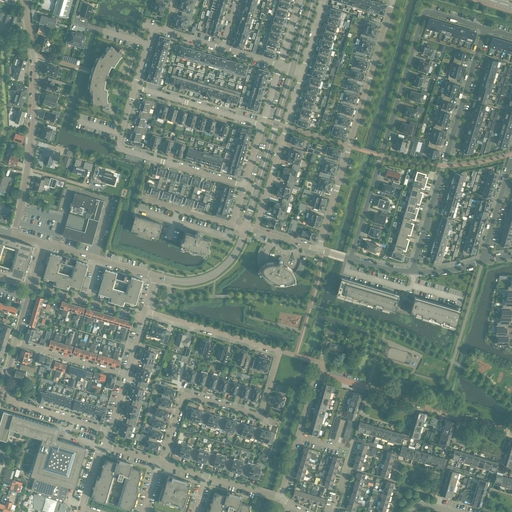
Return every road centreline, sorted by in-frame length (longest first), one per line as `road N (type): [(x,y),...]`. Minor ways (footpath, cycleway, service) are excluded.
road 1 (residential): [(162,462),(183,395),(260,416),(279,352),(145,311)]
road 2 (residential): [(351,259),(424,10),(484,27)]
road 3 (residential): [(319,250),(393,0)]
road 4 (residential): [(413,271),(484,27)]
road 5 (residential): [(511,431),(320,374)]
road 6 (residential): [(28,168),(34,63),(25,0)]
road 7 (residential): [(255,231),(303,73)]
road 8 (residential): [(244,186),(118,147)]
road 9 (residential): [(261,125),(135,87)]
road 10 (residential): [(280,498),(320,374)]
road 11 (tertiary): [(293,70),(257,190)]
road 12 (residential): [(280,498),(162,462)]
